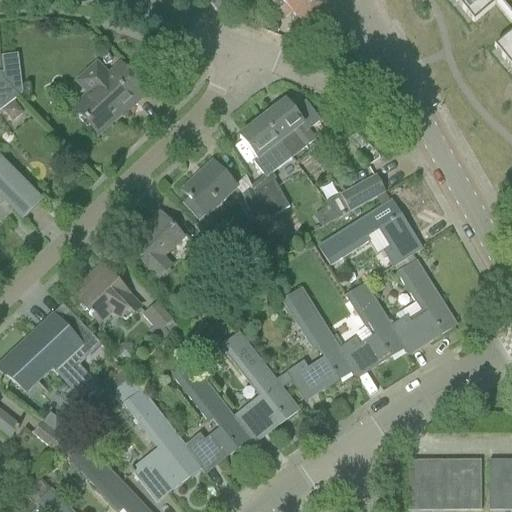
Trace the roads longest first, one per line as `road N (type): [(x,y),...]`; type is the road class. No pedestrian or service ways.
road 1 (residential): [(0,304),(203,108),(236,47)]
road 2 (residential): [(511,276),(382,53)]
road 3 (residential): [(349,450),(511,351)]
road 4 (residential): [(88,0),(236,47)]
road 5 (residential): [(236,47),(324,72),(357,68),(382,53)]
